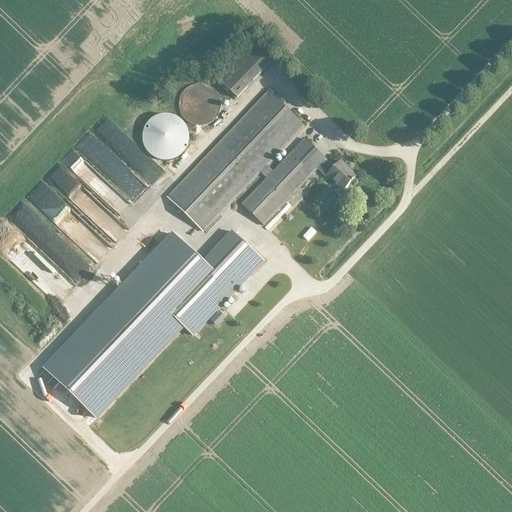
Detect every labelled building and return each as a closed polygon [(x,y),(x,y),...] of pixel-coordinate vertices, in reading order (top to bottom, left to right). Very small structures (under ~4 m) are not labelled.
[(250,44),(217,79),(237,99),(270,64),(250,44)] [(217,93),(216,92),(215,90),(213,89),(212,88),(210,87),(209,86),(207,86),(205,85),(203,85),(202,85),(200,85),(198,85),(196,85),(194,85),(193,86),(191,87),(189,88),(188,89),(186,90),(185,91),(184,93),(183,94),(182,96),(181,97),(180,99),(180,101),(180,102),(179,104),(179,106),(179,108),(180,110),(180,112),(181,113),(181,115),(182,117),(183,118),(185,120),(186,121),(187,122),(189,123),(190,124),(192,125),(194,126),(195,126),(197,126),(199,127),(201,127),(203,126),(204,126),(206,126),(208,125),(210,124),(211,124),(213,123),(214,121),(216,120),(217,119),(218,117),(219,116),(220,114),(220,112),(221,111),(221,109),(221,107),(221,105),(221,103),(221,101),(220,100),(220,98),(219,96),(218,95),(217,93)] [(268,92),(156,210),(192,245),(261,173),(267,179),(242,206),(264,226),(318,170),(328,180),(330,178),(344,191),(352,182),(354,181),(354,180),(357,177),(341,162),(332,171),(324,163),(327,161),(305,140),(273,173),(267,166),(305,127),(268,92)] [(103,115),(93,126),(122,153),(127,148),(136,155),(141,149),(103,115)] [(184,125),(183,123),(182,122),(180,120),(179,119),(177,118),(176,117),(174,117),(172,116),(170,116),(168,115),(166,115),(164,115),(162,115),(160,116),(159,116),(157,117),(155,118),(153,119),(152,120),(150,121),(149,122),(148,124),(146,126),(145,127),(144,129),(144,131),(143,133),(143,134),(142,136),(142,138),(142,140),(143,142),(143,144),(144,146),(144,148),(145,149),(146,151),(147,153),(148,154),(150,156),(151,157),(153,158),(154,159),(156,160),(158,161),(160,161),(162,162),(163,162),(165,162),(167,162),(169,162),(171,161),(173,161),(175,160),(177,159),(178,158),(180,157),(181,156),(183,155),(184,153),(185,152),(186,150),(187,148),(188,147),(188,145),(189,143),(189,141),(189,139),(189,137),(189,135),(189,133),(188,131),(187,130),(187,128),(186,126),(184,125)] [(83,152),(98,168),(103,163),(88,148),(83,152)] [(110,165),(122,175),(128,167),(116,157),(110,165)] [(74,198),(83,189),(56,164),(44,177),(70,202),(74,198)] [(130,168),(124,175),(144,191),(150,184),(130,168)] [(250,277),(252,274),(253,273),(254,271),(255,270),(255,269),(256,267),(256,265),(256,264),(256,262),(256,261),(256,259),(255,258),(255,256),(254,255),(254,253),(253,252),(252,251),(249,248),(239,239),(233,233),(203,264),(188,250),(173,235),(158,250),(142,268),(45,370),(54,379),(60,384),(97,419),(184,328),(185,329),(193,336),(194,336),(196,333),(221,307),(226,302),(234,294),(235,295),(238,291),(242,287),(245,284),(244,283),(250,277)] [(148,241),(138,247),(142,255),(153,248),(148,241)] [(297,350),(333,306),(321,296),(284,339),(297,350)]
